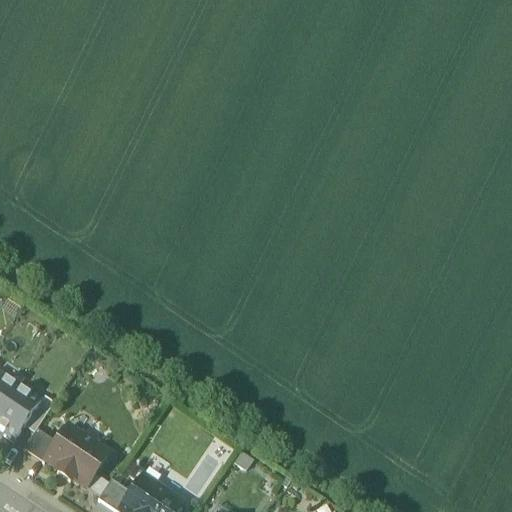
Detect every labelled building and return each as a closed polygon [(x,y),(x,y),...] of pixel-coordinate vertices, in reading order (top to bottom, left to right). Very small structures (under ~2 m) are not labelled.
[(0,416),(17,391),(0,379),(0,416)] [(17,391),(0,416),(0,436),(14,446),(24,431),(41,406),(17,391)] [(24,431),(34,437),(54,407),(44,401),(41,406),(24,431)] [(81,440),(67,431),(56,447),(45,464),(46,465),(59,473),(56,476),(70,485),(72,482),(86,491),(105,463),(91,454),(97,446),(83,437),(81,440)] [(56,447),(36,434),(23,454),(44,468),(46,465),(45,464),(56,447)] [(171,496),(158,487),(156,490),(142,481),(131,498),(120,511),(180,511),(183,509),(169,499),(171,496)] [(120,511),(131,498),(111,484),(97,504),(109,511),(120,511)]
